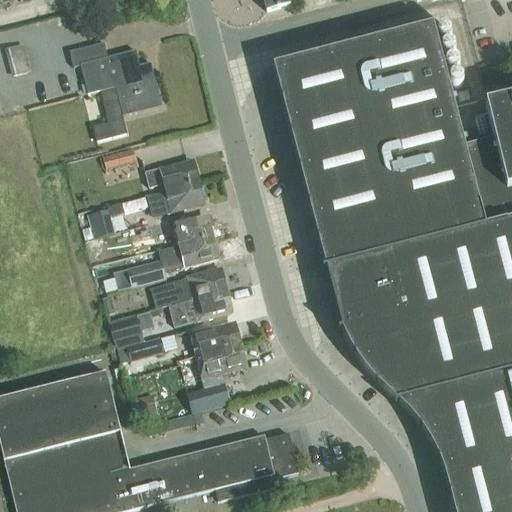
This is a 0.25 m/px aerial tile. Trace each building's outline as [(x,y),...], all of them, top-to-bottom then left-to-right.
[(287,0),(261,0),(266,14),(289,7),(287,0)] [(432,29),(272,70),(325,272),(321,273),(322,275),(325,274),(326,275),(340,332),(340,333),(337,334),(338,336),(341,335),(343,338),(345,343),(350,352),(350,353),(356,362),(363,371),(370,380),(379,389),(388,397),(396,405),(393,406),(394,407),(398,406),(406,415),(415,425),(422,434),(428,444),(434,454),(439,465),(443,475),(446,486),(452,511),(511,511),(511,101),(485,108),(493,141),(463,149),(432,29)] [(103,45),(68,54),(72,70),(79,68),(87,97),(115,90),(122,119),(161,109),(154,80),(143,83),(139,68),(135,52),(107,60),(103,45)] [(7,52),(13,78),(31,74),(25,48),(7,52)] [(105,172),(136,164),(133,153),(102,161),(105,172)] [(163,188),(164,195),(198,186),(194,168),(188,170),(187,165),(144,176),(148,191),(163,188)] [(164,195),(166,199),(150,203),(155,220),(166,217),(166,218),(198,209),(197,205),(203,204),(198,186),(164,195)] [(92,238),(116,232),(111,212),(87,218),(92,238)] [(176,239),(178,249),(212,241),(208,222),(202,224),(201,219),(169,227),(172,240),(176,239)] [(134,259),(151,254),(144,228),(127,233),(134,259)] [(218,262),(212,241),(178,249),(180,257),(169,260),(173,273),(218,262)] [(160,264),(113,276),(117,294),(165,282),(160,264)] [(192,303),(226,295),(220,272),(182,282),(161,287),(167,309),(192,303)] [(178,329),(194,325),(194,326),(226,318),(225,313),(230,312),(226,295),(192,303),(167,309),(171,326),(178,329)] [(143,340),(137,318),(108,326),(114,348),(143,340)] [(228,327),(189,337),(195,360),(239,348),(235,331),(229,332),(228,327)] [(164,356),(160,342),(116,353),(120,367),(164,356)] [(239,348),(195,360),(204,394),(187,399),(192,416),(228,407),(219,377),(239,372),(238,367),(244,366),(239,348)] [(0,401),(0,451),(14,511),(137,511),(213,493),(216,505),(277,491),(275,482),(298,476),(288,437),(265,443),(264,439),(129,472),(105,375),(0,401)]
